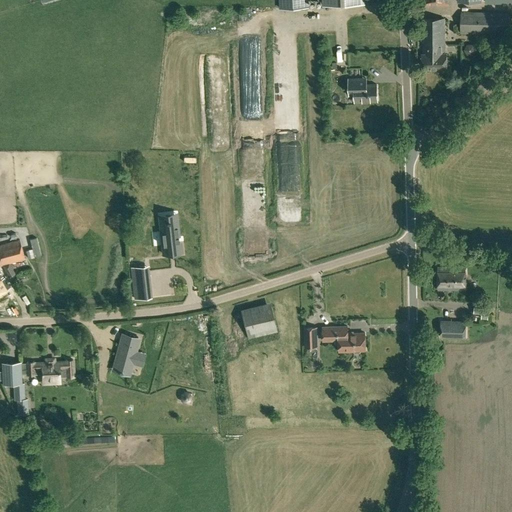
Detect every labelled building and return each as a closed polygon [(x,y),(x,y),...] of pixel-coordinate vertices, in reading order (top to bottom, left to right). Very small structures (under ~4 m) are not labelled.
[(280,0),(281,8),(309,7),(308,0),(280,0)] [(511,34),(511,22),(511,13),(462,12),(461,33),(511,34)] [(422,69),(447,68),(447,54),(445,54),(445,19),(423,19),(423,54),(422,54),(422,69)] [(286,57),(286,49),(277,48),(277,56),(286,57)] [(377,100),(377,84),(362,85),(362,78),(349,79),(350,95),(355,95),(355,101),(377,100)] [(248,171),(261,170),(259,155),(247,156),(248,171)] [(264,210),(264,199),(247,199),(246,211),(251,211),(251,210),(264,210)] [(180,252),(176,220),(170,221),(170,220),(167,220),(167,221),(160,222),(164,254),(180,252)] [(2,265),(9,263),(25,259),(20,239),(0,244),(0,263),(1,266),(2,265)] [(9,263),(2,265),(9,276),(14,273),(9,263)] [(131,268),(133,286),(148,284),(147,274),(140,275),(140,267),(131,268)] [(438,290),(466,290),(466,267),(438,267),(438,290)] [(0,293),(10,288),(4,278),(4,279),(0,272),(0,293)] [(244,306),(246,313),(272,309),(270,302),(244,306)] [(488,320),(490,306),(475,305),(474,314),(482,314),(481,319),(488,320)] [(256,331),(257,335),(277,331),(274,309),(245,314),(248,333),(256,331)] [(466,322),(441,321),(440,337),(465,338),(466,322)] [(345,351),(344,326),(323,327),(323,341),(332,340),(332,338),(339,338),(339,351),(345,351)] [(344,326),(345,351),(353,351),(355,353),(360,352),(362,350),(366,350),(365,333),(348,333),(348,326),(344,326)] [(305,342),(317,341),(317,327),(305,328),(305,342)] [(138,336),(128,332),(125,339),(121,337),(110,366),(126,371),(130,360),(132,361),(136,350),(134,349),(138,336)] [(67,377),(75,377),(74,360),(66,360),(66,361),(54,362),(54,358),(51,358),(51,359),(46,360),(46,362),(35,362),(35,361),(27,362),(28,374),(42,374),(42,379),(50,379),(51,383),(61,383),(60,377),(67,377)] [(0,379),(3,379),(3,384),(13,384),(14,394),(25,393),(25,383),(23,383),(21,361),(2,363),(2,371),(0,371),(0,379)] [(364,363),(357,365),(359,371),(366,369),(364,363)] [(25,399),(25,393),(14,394),(14,401),(17,401),(17,414),(28,413),(28,399),(25,399)]
